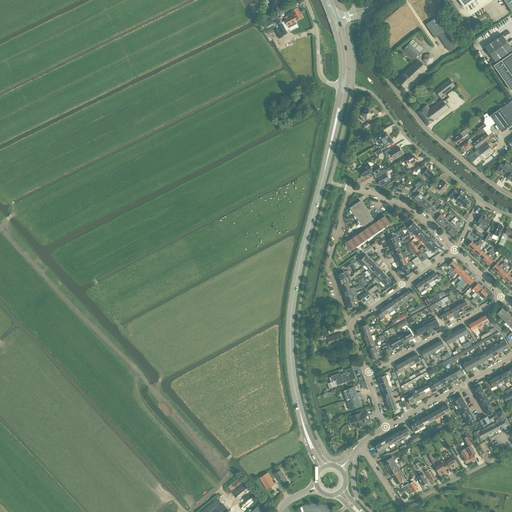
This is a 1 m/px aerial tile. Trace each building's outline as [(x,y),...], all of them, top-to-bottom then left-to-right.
[(265,0),(267,3),(268,3),(269,4),(270,4),(273,10),(280,7),(277,0),(265,0)] [(511,0),(503,0),(511,11),(511,10),(511,0)] [(285,20),(285,21),(287,20),(287,19),(288,18),(288,19),(300,13),(297,8),(291,11),(291,12),(286,15),(287,16),(284,18),(285,20)] [(296,21),(302,17),(300,13),(288,19),(288,18),(287,19),(287,20),(285,21),(285,20),(284,21),(288,27),(296,23),(295,21),(295,20),(296,21)] [(435,38),(438,36),(448,51),(454,47),(435,18),(426,24),(435,38)] [(281,23),(272,27),(278,37),(282,35),(281,34),(286,31),(281,23)] [(453,42),(459,37),(450,25),(444,29),(453,42)] [(421,42),(426,38),(421,32),(416,35),(421,42)] [(495,62),(511,49),(504,37),(502,35),(485,47),(495,62)] [(409,43),(419,53),(423,48),(412,39),(409,43)] [(415,60),(420,54),(419,53),(409,43),(403,50),(415,60)] [(511,53),(493,66),(511,91),(511,89),(511,53)] [(397,80),(405,89),(406,88),(426,69),(418,60),(397,80)] [(435,90),(440,97),(455,85),(450,79),(435,90)] [(417,112),(427,125),(449,109),(442,100),(430,109),(427,105),(417,112)] [(511,100),(491,116),(496,123),(502,132),(511,124),(511,100)] [(366,120),(374,114),(372,111),(371,111),(369,108),(361,113),(363,115),(360,117),(362,120),(365,118),(366,120)] [(486,126),(483,129),(486,132),(491,128),(490,127),(495,123),(490,116),(489,117),(487,114),(483,116),(485,118),(484,123),(486,126)] [(466,129),(463,131),(459,134),(459,135),(453,140),(455,142),(455,143),(456,144),(457,144),(457,145),(464,140),(462,136),(468,132),(466,129)] [(389,137),(388,135),(387,135),(386,132),(377,137),(376,134),(370,138),(372,141),(376,139),(379,144),(389,137)] [(473,145),(476,149),(486,141),(490,138),(487,134),(474,143),(470,139),(468,141),(461,146),(462,147),(461,147),(463,150),(463,149),(465,151),(472,146),(473,145)] [(383,149),(388,146),(393,143),(390,137),(389,137),(379,144),(383,149)] [(468,158),(476,166),(493,152),(486,142),(478,149),(473,153),(468,158)] [(394,159),(402,154),(398,147),(391,151),(389,149),(384,152),(386,156),(391,154),(394,159)] [(404,162),(406,165),(402,167),(406,173),(410,170),(408,167),(411,165),(417,161),(413,156),(407,160),(404,162)] [(508,172),(511,166),(506,162),(503,166),(500,164),(496,172),(499,174),(498,174),(501,176),(501,175),(502,175),(505,170),(508,172)] [(364,167),(359,169),(361,171),(364,177),(373,172),(374,175),(381,171),(378,165),(372,168),(372,167),(371,167),(370,167),(368,163),(363,166),(364,167)] [(434,175),(435,174),(432,172),(431,173),(428,169),(428,168),(425,165),(421,170),(421,171),(417,176),(419,178),(421,176),(425,180),(427,178),(430,181),(434,175)] [(377,174),(374,175),(376,178),(376,179),(377,180),(379,183),(378,183),(379,186),(380,185),(381,186),(390,181),(386,175),(388,174),(385,169),(379,173),(377,174)] [(397,187),(396,191),(402,193),(404,184),(405,184),(405,182),(403,181),(402,185),(398,183),(399,182),(396,181),(394,186),(397,187)] [(442,192),(448,185),(443,181),(439,185),(436,182),(432,186),(429,190),(434,194),(437,191),(436,189),(437,188),(442,192)] [(413,193),(417,188),(415,186),(413,188),(410,187),(410,186),(405,184),(404,184),(402,193),(408,195),(409,190),(411,191),(413,193)] [(418,203),(424,197),(419,193),(421,192),(418,189),(414,194),(416,196),(414,198),(418,203)] [(456,191),(450,197),(453,200),(455,198),(457,200),(456,200),(459,203),(458,205),(461,207),(462,205),(465,208),(466,208),(467,209),(469,206),(468,205),(471,203),(468,200),(468,199),(465,197),(462,194),(461,195),(459,194),(459,193),(456,191)] [(360,201),(359,200),(357,197),(353,199),(356,204),(351,208),(350,208),(351,209),(349,211),(351,214),(353,212),(355,215),(353,216),(354,219),(357,218),(359,220),(357,222),(358,225),(361,223),(363,226),(367,223),(373,219),(369,213),(360,201)] [(424,197),(418,203),(422,207),(428,201),(424,197)] [(427,211),(432,206),(428,201),(422,207),(427,211)] [(432,206),(427,211),(431,216),(434,213),(436,215),(440,211),(438,209),(437,210),(432,206)] [(440,211),(436,215),(438,217),(435,220),(440,224),(445,218),(441,214),(442,213),(440,211)] [(379,220),(384,227),(389,224),(384,216),(379,220)] [(486,228),(490,221),(486,219),(486,218),(484,217),(483,217),(481,216),(477,222),(478,223),(476,225),(480,227),(481,225),(486,228)] [(444,228),(449,223),(445,218),(440,224),(444,228)] [(373,224),(378,231),(384,227),(379,220),(373,224)] [(451,221),(450,223),(449,223),(444,228),(448,232),(455,225),(456,225),(451,221)] [(412,232),(417,227),(416,225),(413,222),(406,229),(409,232),(408,233),(410,234),(411,233),(412,232)] [(483,239),(482,240),(487,243),(490,237),(492,238),(493,235),(499,237),(503,227),(502,226),(502,225),(499,224),(499,225),(496,223),(491,234),(491,235),(486,233),(483,239)] [(367,228),(372,236),(378,231),(373,224),(367,228)] [(455,225),(448,232),(453,237),(460,230),(455,225)] [(416,236),(422,230),(419,228),(417,227),(412,232),(411,233),(410,234),(411,236),(412,236),(414,234),(416,236)] [(372,236),(367,228),(361,232),(366,239),(372,236)] [(511,230),(507,229),(505,234),(504,233),(499,244),(503,246),(507,238),(506,238),(507,235),(510,236),(509,238),(511,239),(511,230)] [(420,240),(425,235),(424,234),(425,233),(422,230),(416,236),(420,240)] [(356,236),(361,243),(366,239),(361,232),(356,236)] [(424,244),(430,238),(428,236),(427,236),(425,235),(420,240),(424,244)] [(361,243),(356,236),(350,240),(356,247),(361,243)] [(390,246),(397,242),(400,241),(398,238),(397,238),(396,236),(387,240),(388,244),(389,244),(390,246)] [(430,238),(424,244),(423,245),(426,248),(424,249),(426,251),(427,250),(434,243),(432,242),(433,241),(430,238)] [(356,247),(350,240),(345,243),(350,251),(356,247)] [(473,251),(477,246),(472,241),(468,246),(473,251)] [(392,251),(399,248),(397,242),(390,246),(391,247),(390,248),(392,251)] [(439,250),(437,248),(439,247),(436,244),(435,245),(434,243),(427,250),(429,252),(431,250),(434,254),(439,250)] [(477,246),(473,251),(478,256),(482,251),(477,246)] [(395,256),(402,253),(399,248),(392,251),(393,255),(394,254),(395,256)] [(418,250),(416,253),(418,256),(422,262),(425,260),(421,254),(418,250)] [(482,251),(478,256),(484,260),(488,256),(482,251)] [(493,256),(492,255),(494,253),(492,251),(490,254),(488,256),(484,260),(489,265),(493,261),(491,259),(493,256)] [(405,252),(402,253),(395,256),(396,258),(395,258),(396,262),(404,258),(407,257),(405,252)] [(359,259),(357,262),(362,267),(364,265),(369,260),(369,259),(368,258),(369,257),(366,255),(365,255),(360,260),(359,259)] [(400,267),(406,264),(404,258),(396,262),(398,265),(399,265),(400,267)] [(369,260),(364,265),(368,269),(369,268),(374,263),(371,260),(371,261),(369,259),(369,260)] [(451,267),(449,269),(451,272),(452,272),(454,269),(458,266),(453,261),(449,265),(451,267)] [(369,268),(368,269),(372,273),(373,272),(378,268),(376,266),(377,266),(374,263),(369,268)] [(409,272),(408,269),(411,268),(409,263),(406,264),(400,267),(400,269),(401,273),(404,272),(405,274),(409,272)] [(497,273),(501,268),(504,266),(502,264),(501,264),(499,266),(496,264),(492,268),(497,273)] [(452,272),(451,272),(454,275),(456,272),(459,275),(463,271),(458,266),(454,269),(452,272)] [(504,266),(501,268),(497,273),(503,278),(507,273),(504,271),(506,268),(505,268),(504,266)] [(372,273),(370,275),(374,279),(376,277),(382,271),(380,269),(379,269),(378,268),(373,272),(372,273)] [(344,272),(336,275),(337,278),(338,278),(339,280),(346,278),(350,276),(349,274),(347,274),(346,271),(344,272)] [(376,277),(374,279),(378,284),(381,281),(386,276),(384,275),(385,274),(382,271),(376,277)] [(463,271),(459,275),(462,277),(459,280),(460,280),(462,282),(464,280),(468,276),(463,271)] [(435,272),(430,276),(434,281),(437,279),(437,280),(442,277),(440,274),(437,275),(435,272)] [(511,273),(511,274),(510,276),(507,273),(503,278),(508,283),(511,278),(511,273)] [(386,276),(381,281),(385,286),(385,285),(387,287),(391,284),(389,282),(391,280),(388,277),(387,278),(386,276)] [(430,276),(425,279),(429,284),(430,286),(435,282),(434,281),(430,276)] [(459,285),(457,287),(459,289),(464,284),(464,285),(466,282),(470,285),(474,281),(468,276),(464,280),(462,282),(461,283),(459,285)] [(340,282),(339,282),(340,286),(348,283),(349,283),(351,282),(349,277),(346,278),(339,280),(340,282)] [(425,279),(420,282),(426,289),(427,288),(428,288),(430,287),(430,286),(429,284),(425,279)] [(420,282),(415,286),(419,291),(420,293),(426,290),(426,289),(420,282)] [(476,291),(471,296),(473,298),(474,298),(482,289),(477,284),(473,288),(476,291)] [(376,286),(371,289),(374,295),(378,293),(379,295),(381,294),(376,286)] [(343,293),(344,297),(355,293),(356,293),(354,287),(350,289),(343,291),(343,293)] [(474,298),(471,301),(473,303),(476,300),(481,296),(483,298),(487,294),(482,289),(474,298)] [(407,299),(408,300),(413,297),(415,299),(417,297),(413,291),(410,293),(409,290),(404,294),(407,299)] [(355,293),(344,297),(345,301),(346,300),(347,302),(354,300),(357,299),(355,293)] [(368,299),(364,294),(359,297),(363,303),(368,299)] [(399,297),(404,304),(406,303),(405,301),(407,299),(404,294),(399,297)] [(404,304),(399,297),(394,300),(398,305),(399,307),(404,304)] [(347,304),(346,304),(348,308),(356,305),(354,300),(347,302),(347,304)] [(393,309),(398,305),(394,300),(389,304),(393,309)] [(460,305),(464,310),(469,307),(466,302),(460,305)] [(384,307),(388,312),(389,314),(394,310),(393,309),(389,304),(384,307)] [(418,306),(414,308),(416,312),(420,310),(424,307),(422,304),(418,306)] [(464,310),(460,305),(455,307),(458,313),(464,310)] [(388,312),(384,307),(380,310),(381,312),(377,314),(381,320),(385,317),(383,316),(388,312)] [(450,310),(453,316),(458,313),(455,307),(450,310)] [(501,318),(506,313),(502,308),(497,314),(501,318)] [(453,316),(450,310),(445,313),(448,319),(453,316)] [(448,319),(445,313),(440,316),(443,322),(448,319)] [(506,322),(511,317),(506,313),(501,318),(506,322)] [(329,325),(336,323),(333,314),(326,316),(329,325)] [(430,316),(428,317),(430,321),(430,322),(433,327),(439,324),(435,317),(432,318),(430,316)] [(485,316),(481,318),(480,319),(483,325),(489,321),(485,316)] [(478,328),(480,326),(483,325),(480,319),(474,322),(478,328)] [(397,324),(399,329),(408,324),(406,320),(397,324)] [(424,322),(418,325),(419,325),(420,327),(423,333),(428,330),(425,324),(424,322)] [(425,324),(428,330),(433,327),(430,322),(425,324)] [(472,331),(476,328),(478,328),(474,322),(469,325),(472,331)] [(418,325),(413,327),(415,330),(418,336),(423,333),(420,327),(419,325),(418,325)] [(460,330),(463,335),(469,332),(465,327),(460,330)] [(369,330),(363,332),(365,338),(371,336),(370,332),(372,331),(371,329),(369,330)] [(455,333),(458,338),(463,335),(460,330),(455,333)] [(405,335),(408,341),(414,338),(411,332),(405,335)] [(330,346),(343,341),(340,333),(327,338),(330,346)] [(450,336),(453,341),(458,338),(455,333),(450,336)] [(403,337),(401,334),(399,335),(399,336),(403,344),(408,341),(405,335),(403,337)] [(394,338),(394,339),(398,347),(403,344),(399,336),(399,335),(394,338)] [(453,341),(450,336),(445,339),(448,344),(453,341)] [(398,347),(394,339),(387,343),(390,351),(393,349),(393,350),(398,347)] [(373,341),(366,343),(368,349),(375,347),(377,346),(375,340),(373,341)] [(436,343),(439,349),(444,346),(441,340),(436,343)] [(500,344),(503,350),(509,347),(505,341),(500,344)] [(439,349),(436,343),(431,346),(434,352),(439,349)] [(503,350),(500,344),(494,347),(498,353),(503,350)] [(375,347),(368,349),(370,354),(371,354),(378,352),(380,351),(379,349),(378,349),(377,346),(375,347)] [(426,349),(429,355),(432,353),(434,356),(436,355),(434,352),(431,346),(426,349)] [(498,353),(494,347),(489,350),(493,356),(498,353)] [(429,355),(426,349),(421,352),(425,361),(428,359),(426,356),(429,355)] [(477,353),(479,356),(478,356),(482,362),(488,359),(484,353),(483,350),(477,353)] [(493,356),(489,350),(484,353),(488,359),(493,356)] [(348,358),(349,358),(346,351),(340,354),(336,355),(338,362),(342,360),(348,358)] [(371,354),(370,354),(372,360),(379,358),(378,356),(381,355),(380,351),(378,352),(371,354)] [(415,364),(417,367),(420,365),(418,362),(421,361),(417,354),(412,357),(415,364)] [(482,362),(478,356),(473,359),(477,365),(482,362)] [(415,364),(412,357),(406,360),(410,367),(415,364)] [(455,360),(454,357),(449,359),(448,360),(450,363),(452,366),(457,363),(455,360)] [(477,365),(473,359),(468,362),(472,368),(477,365)] [(410,367),(406,360),(401,363),(405,370),(410,367)] [(472,368),(468,362),(463,365),(466,371),(472,368)] [(401,363),(396,366),(399,373),(405,370),(401,363)] [(340,373),(331,376),(333,381),(332,382),(334,387),(337,386),(337,385),(343,383),(356,379),(353,371),(352,367),(344,370),(345,373),(341,375),(340,373)] [(454,371),(458,378),(464,375),(460,368),(455,371),(454,371)] [(454,371),(455,371),(454,370),(452,371),(452,373),(449,374),(453,381),(458,378),(454,371)] [(502,373),(499,375),(503,381),(505,384),(510,381),(508,379),(505,372),(504,371),(502,372),(502,373)] [(444,377),(448,384),(453,381),(449,374),(444,377)] [(385,375),(378,378),(380,383),(387,381),(385,375)] [(444,377),(443,375),(438,378),(439,380),(442,387),(448,384),(444,377)] [(499,375),(494,378),(499,387),(500,387),(505,384),(503,381),(499,375)] [(490,383),(488,384),(489,387),(492,391),(499,387),(494,378),(494,377),(492,378),(492,379),(489,381),(490,383)] [(442,387),(439,380),(433,383),(437,390),(442,387)] [(387,381),(380,383),(382,389),(389,387),(387,381)] [(433,383),(428,386),(432,393),(437,390),(433,383)] [(382,389),(381,390),(382,391),(383,391),(384,395),(391,392),(390,388),(391,388),(391,386),(389,387),(382,389)] [(423,389),(427,396),(432,393),(428,386),(423,389)] [(480,386),(473,390),(475,394),(482,390),(480,386)] [(346,401),(361,395),(360,392),(356,393),(354,387),(343,391),(346,401)] [(427,396),(423,389),(418,392),(421,399),(427,396)] [(482,390),(475,394),(478,398),(485,394),(482,390)] [(391,392),(384,395),(385,397),(384,398),(385,400),(386,400),(393,398),(392,395),(395,394),(394,392),(391,392)] [(421,399),(418,392),(412,395),(416,402),(421,399)] [(506,401),(511,398),(509,393),(503,396),(506,401)] [(485,394),(478,398),(480,402),(487,398),(485,394)] [(361,395),(346,401),(349,410),(361,406),(358,400),(362,398),(361,395)] [(411,405),(416,402),(412,395),(407,398),(411,405)] [(455,400),(454,400),(457,405),(457,404),(463,401),(461,396),(455,400)] [(393,398),(386,400),(387,402),(387,403),(386,404),(387,406),(388,406),(395,404),(393,398)] [(487,398),(480,402),(482,406),(489,403),(487,398)] [(457,404),(457,405),(459,409),(459,408),(466,405),(463,401),(457,404)] [(455,422),(458,420),(455,415),(456,415),(453,409),(450,411),(446,403),(444,405),(445,406),(441,407),(445,414),(447,417),(451,414),(455,422)] [(489,403),(482,406),(485,411),(492,407),(489,403)] [(395,404),(388,406),(390,412),(397,409),(395,404)] [(459,408),(459,409),(461,413),(462,413),(468,409),(466,405),(459,408)] [(445,414),(441,407),(441,408),(441,407),(439,408),(439,409),(436,410),(440,417),(445,414)] [(492,407),(485,411),(487,415),(494,411),(492,407)] [(462,413),(461,413),(464,417),(471,413),(468,409),(462,413)] [(431,413),(435,420),(440,417),(436,410),(431,413)] [(485,418),(479,421),(481,424),(483,427),(484,429),(488,436),(501,429),(503,428),(508,425),(509,424),(502,411),(495,414),(496,415),(488,419),(488,418),(487,418),(487,417),(486,417),(485,417),(485,418)] [(354,426),(355,428),(364,425),(364,424),(370,421),(368,415),(368,416),(362,418),(360,413),(351,416),(352,419),(349,420),(352,426),(354,426)] [(435,420),(431,413),(430,413),(429,414),(426,416),(429,423),(435,420)] [(464,417),(466,421),(467,421),(473,417),(471,413),(464,417)] [(429,423),(426,416),(420,419),(424,426),(429,423)] [(467,421),(466,421),(469,426),(469,425),(470,425),(475,422),(473,417),(467,421)] [(424,426),(420,419),(415,422),(419,429),(424,426)] [(419,429),(415,422),(410,425),(414,432),(419,429)] [(403,427),(400,429),(400,430),(401,430),(406,439),(408,438),(408,437),(410,436),(409,434),(410,434),(406,427),(404,428),(403,427)] [(479,431),(474,433),(479,442),(483,439),(483,438),(488,436),(484,429),(482,430),(481,427),(478,429),(479,431)] [(406,439),(401,430),(400,431),(400,430),(398,431),(398,432),(395,433),(399,440),(402,439),(403,441),(406,439)] [(390,436),(394,443),(396,442),(396,443),(398,443),(398,444),(401,443),(399,440),(395,433),(390,436)] [(394,443),(390,436),(385,439),(389,446),(394,443)] [(467,437),(463,439),(467,445),(468,447),(465,449),(471,461),(476,458),(474,454),(475,454),(470,446),(468,444),(471,443),(467,437)] [(380,442),(383,449),(389,446),(385,439),(380,442)] [(385,451),(383,449),(380,442),(374,445),(378,452),(377,452),(378,455),(385,451)] [(461,453),(460,454),(462,458),(463,457),(464,458),(467,463),(471,461),(465,449),(460,451),(461,453)] [(387,468),(396,463),(392,457),(384,462),(387,468)] [(443,461),(447,468),(450,466),(451,469),(458,465),(453,457),(447,461),(446,459),(443,461)] [(447,468),(443,461),(440,462),(441,464),(435,467),(440,476),(446,472),(445,469),(447,468)] [(396,463),(387,468),(390,474),(399,469),(396,463)] [(430,481),(435,478),(430,469),(428,470),(426,466),(423,467),(430,481)] [(274,474),(278,480),(280,484),(286,480),(280,470),(274,474)] [(413,492),(409,484),(406,479),(405,479),(400,471),(392,475),(397,484),(402,482),(404,486),(401,488),(403,492),(406,491),(407,493),(408,492),(409,494),(413,492)] [(426,483),(427,483),(426,480),(423,474),(421,475),(420,472),(416,474),(422,486),(424,485),(426,484),(426,483)] [(259,478),(263,484),(267,489),(275,484),(267,473),(259,478)] [(409,484),(413,492),(418,489),(417,487),(418,487),(413,478),(410,480),(412,483),(409,484)]
